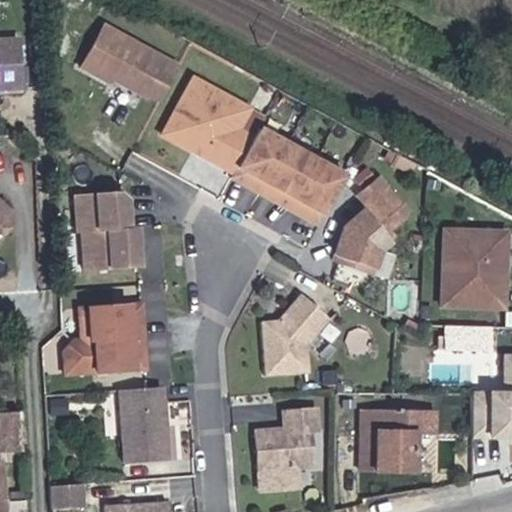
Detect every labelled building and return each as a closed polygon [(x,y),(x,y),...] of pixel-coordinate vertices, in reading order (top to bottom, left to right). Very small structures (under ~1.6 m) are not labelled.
[(180,65),(105,23),(79,69),(111,86),(113,82),(145,100),(147,96),(161,104),(180,65)] [(231,177),(254,138),(240,130),(252,109),(193,74),(157,136),(231,177)] [(260,198),(289,142),(260,126),(254,138),(231,177),(229,181),(260,198)] [(289,213),(317,156),(289,142),(260,198),(289,213)] [(346,172),(317,156),(289,213),(317,228),(346,172)] [(410,209),(379,175),(354,196),(365,208),(343,225),(330,263),(374,275),(382,251),(399,238),(393,230),(406,220),(410,209)] [(132,231),(130,198),(122,191),(72,194),(74,236),(80,235),(132,231)] [(506,310),(509,228),(441,227),(438,308),(506,310)] [(141,231),(132,231),(80,235),(82,271),(143,268),(141,231)] [(330,317),(301,294),(279,320),(260,321),(262,378),(310,375),(307,345),(330,317)] [(143,302),(88,305),(89,338),(72,339),(64,351),(64,379),(147,372),(143,302)] [(448,349),(492,352),(492,327),(448,326),(448,349)] [(511,436),(511,352),(502,352),(501,391),(473,391),(472,436),(511,436)] [(171,462),(165,387),(117,390),(122,465),(171,462)] [(320,433),(319,407),(280,408),(281,427),(252,428),(257,493),(302,490),(301,469),(315,469),(314,433),(320,433)] [(375,435),(412,434),(433,433),(434,410),(365,408),(363,434),(375,435)] [(375,435),(363,434),(362,471),(374,471),(375,435)] [(412,434),(375,435),(374,471),(410,472),(412,434)] [(50,507),(89,507),(89,482),(50,483),(50,507)]
